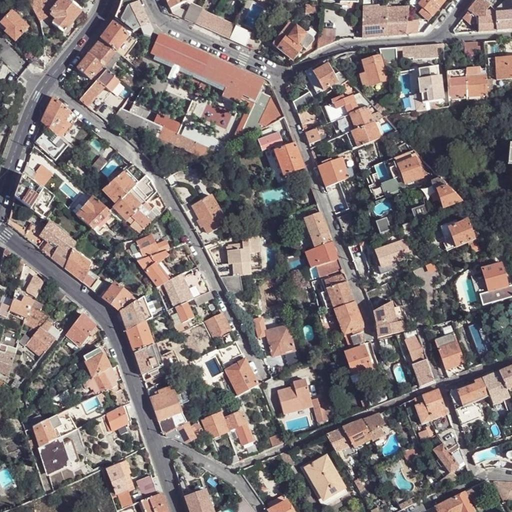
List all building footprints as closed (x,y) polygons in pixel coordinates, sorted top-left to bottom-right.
[(44,0),(27,0),(40,23),(51,16),(50,13),(51,11),(49,6),(44,0)] [(51,11),(59,2),(55,0),(54,2),(53,1),(49,6),(51,11)] [(63,34),(81,11),(67,0),(60,0),(59,2),(51,11),(50,13),(51,16),(56,20),(52,25),(63,34)] [(121,10),(116,20),(133,34),(141,31),(143,37),(150,39),(152,33),(136,0),(123,0),(123,2),(121,10)] [(185,3),(183,0),(166,0),(171,10),(185,3)] [(444,4),(446,0),(423,0),(419,6),(423,8),(420,13),(430,20),(444,4)] [(478,0),(468,12),(476,17),(479,19),(479,17),(483,16),(490,6),(482,0),(478,0)] [(185,20),(195,25),(201,13),(202,10),(191,5),(188,13),(185,20)] [(364,16),(387,14),(388,8),(379,8),(379,6),(364,7),(364,16)] [(185,20),(188,13),(179,9),(171,13),(172,14),(185,20)] [(11,11),(1,23),(7,30),(10,33),(8,35),(15,42),(28,27),(11,11)] [(497,31),(496,12),(496,11),(483,16),(479,17),(479,19),(479,32),(488,31),(497,31)] [(511,29),(511,11),(507,12),(496,12),(497,31),(507,30),(511,29)] [(470,24),(476,17),(468,12),(463,18),(470,24)] [(195,25),(204,28),(209,17),(201,13),(195,25)] [(376,37),(385,36),(387,14),(364,16),(363,38),(376,37)] [(397,36),(405,35),(407,23),(408,14),(387,14),(385,36),(397,36)] [(305,35),(297,28),(284,18),(268,42),(278,49),(294,60),(303,49),(306,51),(314,41),(313,38),(306,33),(305,35)] [(133,34),(116,20),(113,24),(129,37),(117,52),(122,56),(125,59),(129,54),(140,40),(133,34)] [(208,30),(221,36),(225,28),(212,23),(208,30)] [(405,35),(418,34),(420,23),(407,23),(405,35)] [(129,37),(113,24),(102,40),(117,52),(129,37)] [(230,40),(246,47),(252,34),(236,26),(230,40)] [(337,30),(320,30),(320,36),(319,42),(326,40),(328,46),(336,43),(337,30)] [(157,43),(160,36),(153,33),(152,33),(150,39),(153,41),(157,43)] [(211,59),(160,36),(157,43),(152,54),(198,76),(203,77),(211,59)] [(117,52),(102,40),(89,56),(102,67),(104,69),(117,52)] [(319,43),(319,50),(328,46),(326,40),(319,42),(319,43)] [(157,43),(153,41),(148,52),(152,54),(157,43)] [(471,43),(464,43),(465,56),(481,55),(480,46),(478,46),(477,42),(471,43)] [(414,47),(396,49),(397,54),(402,53),(402,61),(425,59),(434,59),(434,57),(439,57),(438,50),(445,49),(444,45),(437,45),(414,47)] [(397,54),(396,49),(387,49),(380,50),(381,56),(384,64),(397,63),(397,54)] [(122,56),(117,52),(104,69),(107,71),(108,72),(122,56)] [(44,54),(40,60),(44,63),(47,66),(52,59),(44,54)] [(125,59),(130,63),(134,58),(129,54),(125,59)] [(102,67),(89,56),(78,70),(91,81),(94,77),(100,70),(102,67)] [(384,64),(381,56),(363,62),(366,75),(361,77),(364,88),(389,80),(384,64)] [(511,57),(508,58),(497,59),(498,80),(511,79),(511,57)] [(211,59),(203,77),(227,88),(255,101),(264,83),(211,59)] [(339,78),(336,79),(328,65),(314,73),(327,95),(348,82),(340,74),(337,76),(339,78)] [(438,67),(418,70),(422,94),(414,95),(416,112),(427,110),(426,102),(443,100),(438,67)] [(481,75),(480,68),(466,69),(466,70),(466,77),(481,75)] [(104,74),(100,70),(94,77),(99,80),(104,74)] [(466,77),(466,70),(447,72),(448,89),(454,89),(453,81),(466,80),(466,77)] [(108,72),(107,71),(104,74),(99,80),(98,81),(106,88),(111,82),(115,78),(108,72)] [(487,89),(486,75),(481,75),(466,77),(466,80),(467,88),(467,97),(487,95),(487,89)] [(203,77),(198,76),(190,94),(194,96),(203,77)] [(132,88),(122,80),(120,82),(121,83),(134,94),(135,92),(132,88)] [(467,88),(466,80),(453,81),(454,89),(467,88)] [(106,88),(98,81),(80,101),(89,108),(91,105),(97,97),(102,91),(106,88)] [(111,82),(106,88),(112,94),(121,83),(120,82),(118,81),(115,86),(111,82)] [(227,88),(222,98),(240,106),(242,100),(250,104),(237,132),(242,141),(258,132),(272,125),(277,122),(285,118),(272,87),(264,83),(255,101),(227,88)] [(467,97),(467,88),(454,89),(448,89),(450,103),(468,101),(467,97)] [(140,95),(135,92),(134,94),(128,101),(136,104),(140,95)] [(293,102),(298,112),(313,103),(310,92),(293,102)] [(325,109),(331,123),(345,117),(349,115),(367,108),(373,106),(364,97),(355,101),(353,97),(345,100),(343,96),(332,101),(333,105),(325,109)] [(85,125),(54,98),(46,113),(42,123),(48,129),(66,145),(72,136),(75,137),(85,125)] [(136,104),(128,101),(122,110),(154,125),(159,115),(136,104)] [(191,104),(187,102),(177,124),(182,126),(191,104)] [(318,110),(315,102),(313,103),(298,112),(303,126),(321,119),(318,110)] [(105,103),(96,114),(105,122),(110,126),(115,119),(118,115),(105,103)] [(373,124),(367,108),(349,115),(356,131),(373,124)] [(154,125),(122,110),(118,115),(115,119),(204,160),(216,154),(197,145),(178,136),(154,125)] [(177,124),(159,115),(154,125),(178,136),(182,126),(177,124)] [(356,131),(349,115),(345,117),(351,132),(351,133),(356,131)] [(299,176),(298,172),(304,169),(295,144),(285,118),(277,122),(281,132),(275,135),(273,129),(262,133),(264,139),(261,140),(277,184),(299,176)] [(381,138),(374,123),(373,124),(356,131),(351,133),(357,148),(381,138)] [(326,125),(317,129),(320,135),(329,131),(326,125)] [(48,129),(35,143),(62,167),(76,153),(69,147),(66,145),(48,129)] [(321,140),(317,129),(306,134),(310,145),(321,140)] [(237,132),(230,146),(242,141),(237,132)] [(143,154),(147,149),(135,138),(130,144),(143,154)] [(41,152),(34,145),(31,154),(37,158),(41,152)] [(324,146),(312,151),(318,165),(329,160),(324,146)] [(372,169),(364,149),(361,150),(368,170),(372,169)] [(156,156),(150,151),(145,156),(152,162),(156,156)] [(404,155),(396,159),(403,176),(406,185),(423,179),(422,174),(418,164),(416,159),(413,160),(410,153),(404,155)] [(349,178),(342,157),(319,167),(326,188),(338,183),(349,178)] [(101,158),(93,168),(100,174),(108,163),(101,158)] [(125,172),(112,184),(103,191),(104,192),(117,206),(133,191),(136,187),(147,176),(139,170),(133,165),(133,164),(125,172)] [(27,165),(24,172),(44,188),(48,183),(39,174),(37,175),(27,165)] [(121,168),(108,181),(112,184),(125,172),(121,168)] [(312,190),(304,169),(298,172),(299,176),(305,193),(312,190)] [(43,192),(23,175),(15,198),(32,210),(43,192)] [(150,200),(141,192),(152,181),(147,176),(136,187),(133,191),(117,206),(114,209),(128,222),(147,204),(150,200)] [(403,176),(383,184),(387,196),(407,189),(406,185),(403,176)] [(448,187),(441,180),(432,183),(433,186),(421,191),(419,192),(424,205),(428,217),(464,203),(448,187)] [(338,183),(326,188),(328,193),(340,188),(338,183)] [(432,183),(420,188),(421,191),(433,186),(432,183)] [(340,188),(328,193),(336,213),(349,208),(341,187),(340,188)] [(55,198),(45,189),(43,192),(32,210),(40,216),(45,207),(48,209),(55,198)] [(227,226),(211,197),(194,207),(209,235),(227,226)] [(167,209),(161,198),(152,202),(157,210),(160,217),(167,209)] [(95,199),(94,199),(78,217),(78,218),(93,230),(95,227),(110,213),(95,199)] [(147,204),(128,222),(127,223),(132,226),(131,227),(140,235),(144,230),(151,223),(152,225),(158,219),(160,217),(157,210),(154,208),(153,209),(147,204)] [(411,210),(416,221),(422,219),(423,219),(428,217),(424,205),(411,210)] [(308,213),(310,217),(321,213),(319,209),(308,213)] [(110,213),(95,227),(99,231),(107,224),(109,226),(117,219),(110,213)] [(169,213),(160,223),(167,236),(178,230),(169,213)] [(332,243),(321,213),(310,217),(304,219),(315,249),(305,253),(310,269),(317,267),(322,265),(329,264),(332,263),(334,262),(339,261),(337,255),(332,243)] [(352,220),(350,214),(338,218),(341,227),(344,226),(352,220)] [(8,219),(6,223),(22,235),(26,229),(8,219)] [(376,224),(380,236),(391,231),(387,220),(376,224)] [(474,234),(468,220),(458,225),(444,231),(447,238),(451,237),(455,248),(467,243),(475,239),(474,234)] [(458,225),(456,221),(441,228),(445,239),(447,238),(444,231),(458,225)] [(417,230),(414,222),(403,227),(406,235),(417,230)] [(32,224),(25,237),(33,244),(41,234),(43,230),(32,224)] [(51,224),(42,237),(45,240),(45,239),(50,242),(71,257),(74,251),(77,244),(51,224)] [(126,251),(138,263),(159,255),(167,252),(167,251),(170,250),(167,242),(165,242),(159,224),(146,235),(148,240),(134,245),(130,249),(126,251)] [(482,241),(478,232),(474,234),(475,239),(467,243),(469,246),(470,246),(477,243),(482,241)] [(447,238),(445,239),(449,251),(455,248),(451,237),(447,238)] [(240,277),(252,276),(251,269),(250,254),(260,254),(259,239),(248,239),(248,241),(242,241),(243,245),(228,246),(228,248),(227,248),(229,266),(233,266),(234,278),(240,277)] [(71,257),(50,242),(43,251),(66,270),(71,257)] [(362,247),(361,243),(349,248),(354,262),(366,257),(362,247)] [(477,243),(470,246),(474,254),(481,251),(477,243)] [(186,244),(174,249),(180,261),(192,255),(186,244)] [(8,256),(10,252),(6,248),(5,248),(3,249),(2,254),(8,256)] [(91,265),(74,251),(71,257),(66,270),(83,283),(89,271),(91,265)] [(159,255),(138,263),(157,288),(164,284),(167,283),(156,267),(169,258),(167,252),(159,255)] [(260,254),(250,254),(251,269),(261,268),(260,254)] [(336,274),(343,271),(339,261),(334,262),(332,263),(336,274)] [(23,281),(26,282),(33,269),(24,263),(22,271),(19,278),(23,281)] [(322,265),(317,267),(321,279),(323,278),(330,276),(336,274),(332,263),(329,264),(322,265)] [(501,264),(480,271),(488,293),(479,296),(483,307),(511,296),(511,284),(509,286),(501,264)] [(223,265),(215,269),(221,279),(230,278),(223,265)] [(210,292),(199,270),(182,279),(194,300),(195,299),(207,294),(210,292)] [(83,283),(89,288),(98,278),(89,271),(83,283)] [(182,279),(180,276),(173,279),(167,283),(164,284),(169,294),(172,300),(175,308),(181,305),(187,303),(194,300),(182,279)] [(347,283),(344,276),(331,280),(334,287),(347,283)] [(43,283),(34,277),(28,290),(31,294),(36,298),(40,290),(41,287),(43,283)] [(244,295),(240,277),(234,278),(230,278),(221,279),(229,295),(244,295)] [(104,284),(98,278),(89,288),(96,294),(104,284)] [(334,287),(331,280),(324,282),(327,289),(334,287)] [(355,303),(347,283),(334,287),(327,289),(328,292),(334,308),(335,311),(355,303)] [(131,297),(115,284),(103,299),(119,312),(131,297)] [(169,294),(164,284),(157,288),(161,297),(169,294)] [(52,295),(61,302),(66,296),(56,289),(52,295)] [(334,308),(328,292),(321,295),(327,310),(328,309),(334,308)] [(13,301),(31,309),(34,302),(15,293),(13,300),(13,301)] [(210,302),(207,294),(195,299),(199,307),(210,302)] [(57,307),(61,302),(52,295),(48,299),(57,307)] [(2,296),(0,302),(0,304),(11,308),(13,301),(13,300),(2,296)] [(136,302),(131,297),(119,312),(120,313),(127,309),(136,302)] [(146,322),(153,319),(151,314),(147,306),(144,298),(127,309),(120,313),(127,332),(146,322)] [(175,308),(172,300),(164,304),(167,311),(175,308)] [(8,317),(24,323),(31,309),(13,301),(11,308),(8,317)] [(31,309),(39,313),(42,305),(35,301),(34,302),(31,309)] [(153,303),(147,306),(151,314),(156,311),(153,303)] [(175,308),(167,311),(178,335),(180,334),(192,329),(188,321),(195,318),(187,303),(181,305),(175,308)] [(363,325),(355,303),(335,311),(344,334),(345,334),(347,334),(363,328),(363,325)] [(8,317),(11,308),(0,304),(0,316),(7,319),(8,317)] [(391,304),(374,312),(377,327),(378,339),(378,340),(406,333),(400,308),(394,310),(392,304),(391,304)] [(31,309),(24,323),(35,328),(39,330),(46,321),(48,318),(49,317),(39,313),(31,309)] [(231,331),(222,315),(206,322),(214,339),(231,331)] [(96,326),(84,316),(81,317),(66,335),(70,337),(81,346),(87,338),(92,331),(96,326)] [(266,333),(265,317),(255,321),(258,336),(266,333)] [(27,345),(42,356),(56,339),(48,332),(52,326),(46,321),(39,330),(35,335),(32,338),(27,345)] [(154,345),(146,322),(127,332),(135,353),(154,345)] [(56,339),(61,333),(58,331),(52,326),(48,332),(56,339)] [(295,352),(289,327),(266,333),(273,358),(295,352)] [(92,331),(87,338),(90,340),(95,333),(92,331)] [(426,361),(427,360),(418,331),(417,331),(404,334),(396,336),(399,344),(408,367),(412,366),(420,386),(434,381),(426,361)] [(365,343),(364,333),(351,337),(354,346),(365,344),(365,343)] [(32,338),(26,334),(19,342),(25,347),(27,345),(32,338)] [(183,339),(180,334),(178,335),(169,339),(171,344),(183,339)] [(465,364),(454,335),(435,342),(446,371),(465,364)] [(243,355),(236,342),(221,349),(227,362),(243,355)] [(157,344),(154,345),(160,364),(167,361),(165,356),(170,354),(165,343),(158,347),(157,344)] [(3,345),(1,351),(14,355),(16,349),(3,345)] [(160,364),(154,345),(135,353),(143,377),(149,374),(162,368),(160,364)] [(83,356),(93,377),(104,372),(112,368),(100,348),(83,356)] [(372,369),(364,348),(346,354),(353,375),(372,369)] [(0,371),(8,376),(14,355),(1,351),(0,350),(0,371)] [(162,368),(149,374),(154,381),(162,377),(161,374),(164,372),(165,376),(181,368),(174,352),(170,354),(165,356),(167,361),(160,364),(162,368)] [(330,359),(328,353),(322,356),(324,361),(330,359)] [(299,356),(288,361),(292,368),(303,363),(299,356)] [(322,356),(312,359),(316,368),(325,366),(324,361),(322,356)] [(259,385),(245,360),(239,364),(238,364),(239,365),(226,371),(239,396),(259,386),(259,385)] [(468,371),(465,364),(446,371),(449,378),(468,371)] [(511,366),(500,372),(508,391),(511,388),(511,366)] [(104,372),(113,388),(118,386),(117,382),(118,381),(112,368),(104,372)] [(93,377),(102,393),(113,388),(104,372),(93,377)] [(508,391),(500,372),(481,379),(489,397),(489,398),(508,391)] [(93,377),(82,383),(85,388),(90,385),(92,388),(94,387),(95,391),(98,396),(102,393),(93,377)] [(489,397),(481,379),(452,390),(452,394),(458,410),(458,411),(479,402),(489,397)] [(14,392),(20,383),(14,380),(10,385),(12,387),(14,391),(14,392)] [(295,388),(278,393),(284,416),(314,408),(318,424),(326,422),(333,420),(327,398),(311,401),(306,381),(294,384),(295,388)] [(72,387),(75,394),(80,392),(81,389),(78,384),(72,387)] [(387,392),(385,385),(379,388),(381,394),(387,392)] [(176,397),(173,387),(159,392),(160,395),(150,399),(159,422),(173,418),(182,414),(176,397)] [(446,409),(439,390),(422,397),(424,404),(429,416),(440,411),(446,409)] [(90,399),(98,396),(95,391),(88,394),(90,399)] [(185,393),(176,397),(182,414),(187,412),(184,404),(189,403),(185,393)] [(422,397),(414,400),(417,407),(424,404),(422,397)] [(371,409),(368,399),(361,402),(365,412),(371,409)] [(458,411),(456,411),(462,426),(485,416),(479,402),(458,411)] [(429,416),(424,404),(417,407),(415,408),(422,425),(431,421),(429,416)] [(127,406),(122,408),(129,423),(133,421),(127,406)] [(129,423),(122,408),(107,416),(109,421),(113,431),(119,428),(127,424),(129,423)] [(443,417),(440,411),(429,416),(431,421),(443,417)] [(246,424),(242,412),(225,419),(230,430),(236,428),(246,424)] [(34,427),(46,421),(42,414),(31,419),(34,427)] [(381,429),(386,427),(379,414),(362,422),(343,429),(353,446),(355,449),(373,440),(384,434),(381,429)] [(228,433),(221,415),(203,422),(210,440),(228,433)] [(49,420),(55,430),(62,426),(57,416),(49,420)] [(453,428),(449,417),(435,423),(439,434),(441,434),(453,428)] [(177,429),(173,418),(159,422),(164,436),(166,435),(177,429)] [(41,448),(59,439),(57,435),(55,430),(49,420),(46,421),(34,427),(41,448)] [(122,436),(129,433),(127,428),(129,428),(127,424),(119,428),(122,436)] [(191,431),(188,424),(177,429),(166,435),(167,438),(177,440),(186,445),(196,439),(191,431)] [(205,435),(199,424),(193,427),(194,429),(191,431),(196,439),(205,435)] [(253,442),(246,424),(236,428),(243,446),(253,442)] [(422,444),(436,436),(432,425),(425,428),(426,430),(419,433),(422,444)] [(453,428),(441,434),(448,450),(459,444),(456,436),(453,430),(453,428)] [(353,446),(343,429),(328,435),(337,452),(353,446)] [(282,434),(270,439),(272,443),(283,438),(282,434)] [(49,474),(69,464),(62,444),(61,438),(59,439),(41,448),(49,474)] [(286,444),(283,438),(272,443),(271,443),(274,449),(286,444)] [(69,464),(79,459),(72,439),(62,444),(69,464)] [(456,464),(464,459),(459,444),(448,450),(447,451),(443,445),(433,452),(450,474),(450,475),(453,472),(459,467),(456,464)] [(355,449),(353,446),(337,452),(342,460),(357,454),(355,449)] [(411,449),(402,454),(407,460),(409,459),(417,472),(424,468),(411,449)] [(240,462),(237,456),(227,462),(228,463),(230,467),(240,462)] [(327,456),(305,469),(311,479),(313,478),(326,500),(346,488),(327,456)] [(118,466),(119,467),(129,491),(131,493),(135,492),(135,489),(129,476),(132,475),(126,462),(118,466)] [(264,470),(261,462),(250,467),(253,474),(264,470)] [(118,495),(129,491),(119,467),(108,471),(117,495),(118,495)] [(368,472),(357,478),(354,474),(351,476),(355,484),(367,477),(368,472)] [(450,474),(444,478),(448,484),(458,479),(453,472),(450,475),(450,474)] [(145,502),(159,496),(153,479),(152,477),(138,482),(139,488),(145,502)] [(444,478),(440,481),(444,486),(448,484),(444,478)] [(488,482),(465,493),(468,499),(470,498),(472,499),(472,498),(475,497),(475,496),(481,493),(485,491),(484,489),(490,486),(488,482)] [(511,482),(506,482),(494,482),(505,503),(511,499),(511,482)] [(191,484),(182,488),(185,499),(195,496),(191,484)] [(38,499),(47,495),(45,490),(36,494),(38,499)] [(129,491),(118,495),(123,510),(135,505),(131,493),(129,491)] [(208,499),(206,492),(195,496),(185,499),(189,511),(213,511),(212,508),(208,499)] [(474,511),(468,499),(465,493),(437,508),(438,511),(474,511)] [(485,500),(481,493),(475,496),(475,497),(472,498),(476,505),(485,500)] [(169,511),(163,495),(159,496),(145,502),(143,503),(145,511),(169,511)] [(416,498),(407,503),(410,507),(418,503),(416,498)] [(252,511),(243,499),(233,504),(238,511),(252,511)] [(293,511),(288,502),(269,511),(293,511)] [(145,511),(143,503),(135,505),(136,511),(145,511)] [(407,503),(400,506),(402,511),(410,507),(407,503)]
